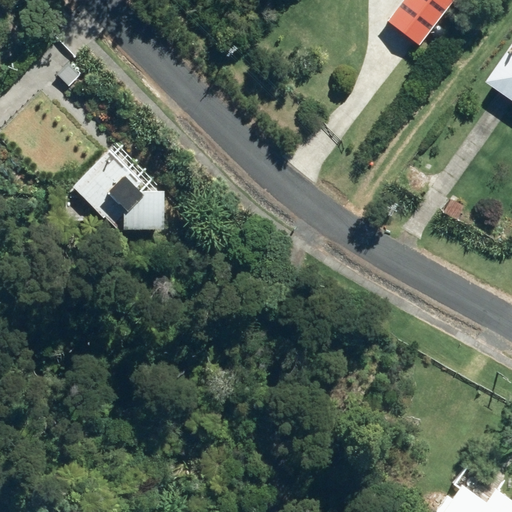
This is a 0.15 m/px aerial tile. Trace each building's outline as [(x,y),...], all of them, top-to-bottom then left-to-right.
[(417,41),(447,0),(398,0),(384,18),(417,41)] [(511,42),(486,81),(511,99),(511,42)] [(167,191),(143,189),(138,184),(149,174),(121,143),(75,185),(105,217),(107,215),(118,227),(166,229),(167,191)] [(440,210),(454,219),(462,206),(448,198),(440,210)] [(508,511),(511,507),(511,502),(469,474),(461,486),(457,484),(448,497),(443,494),(431,511),(508,511)]
